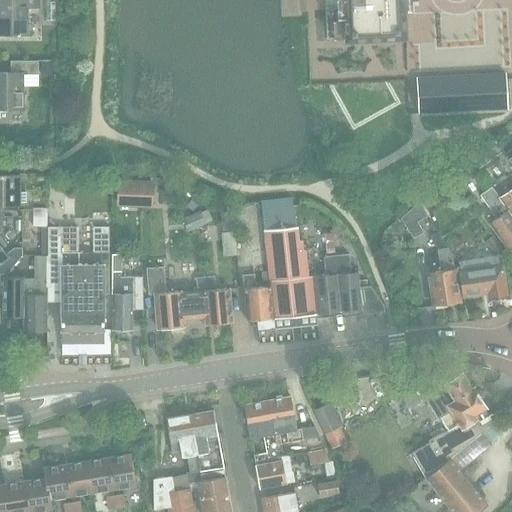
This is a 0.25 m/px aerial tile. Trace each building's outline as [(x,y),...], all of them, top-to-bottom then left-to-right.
[(26,5),(38,5),(38,0),(0,0),(0,33),(27,33),(26,5)] [(336,0),(337,17),(344,17),(345,39),(405,37),(403,6),(406,5),(405,0),(336,0)] [(22,72),(38,72),(38,59),(9,60),(9,72),(0,72),(0,107),(22,108),(22,72)] [(503,72),(417,77),(419,113),(506,108),(503,72)] [(0,204),(18,204),(17,174),(0,174),(0,204)] [(109,196),(110,179),(92,179),(91,196),(109,196)] [(151,184),(119,183),(118,203),(150,204),(151,184)] [(511,215),(499,197),(492,187),(480,195),(495,218),(489,223),(507,248),(511,244),(511,215)] [(511,188),(499,197),(511,215),(511,188)] [(317,313),(312,275),(308,276),(304,249),(302,250),(301,239),(298,239),(297,226),(292,210),(291,197),(261,201),(269,285),(254,286),(252,273),(242,275),(247,320),(317,313)] [(427,217),(418,202),(400,219),(413,239),(423,233),(417,223),(427,217)] [(13,248),(6,254),(0,246),(0,232),(2,230),(1,208),(0,207),(0,283),(2,281),(3,276),(14,263),(21,256),(21,250),(13,248)] [(235,230),(232,207),(208,209),(209,221),(221,220),(223,232),(235,230)] [(45,227),(45,209),(32,209),(32,227),(45,227)] [(188,230),(205,222),(200,211),(183,219),(188,230)] [(60,254),(47,254),(47,286),(60,286),(60,289),(60,329),(103,329),(103,292),(107,293),(107,259),(107,238),(91,238),(91,253),(78,253),(78,227),(60,227),(60,254)] [(494,256),(503,250),(493,236),(484,243),(494,256)] [(460,282),(458,270),(458,267),(453,268),(451,254),(447,248),(438,249),(441,270),(428,272),(433,305),(459,302),(456,283),(460,282)] [(119,254),(111,254),(111,289),(111,329),(132,329),(132,309),(142,309),(142,276),(131,276),(132,281),(120,280),(119,280),(119,254)] [(312,275),(317,313),(360,310),(360,313),(384,311),(383,304),(370,285),(358,286),(357,271),(350,272),(349,259),(348,259),(347,254),(324,256),(325,274),(312,275)] [(2,281),(2,289),(3,316),(22,316),(22,329),(47,329),(47,255),(35,255),(35,279),(24,279),(24,276),(3,276),(2,281)] [(460,282),(461,289),(462,296),(487,292),(487,297),(507,294),(503,263),(458,270),(460,282)] [(163,266),(145,267),(148,294),(154,293),(157,328),(184,325),(183,319),(205,318),(203,291),(198,292),(198,290),(181,292),(181,290),(165,292),(163,266)] [(214,289),(213,276),(197,278),(198,290),(198,292),(203,291),(205,318),(205,323),(232,321),(229,288),(214,289)] [(475,511),(487,503),(459,469),(491,444),(481,432),(493,422),(484,407),(485,407),(472,387),(471,387),(462,373),(461,373),(456,365),(440,375),(445,384),(425,396),(438,416),(439,415),(447,428),(428,439),(429,441),(411,452),(425,478),(453,511),(475,511)] [(291,396),(267,400),(273,433),(286,430),(288,441),(303,438),(318,435),(314,426),(301,428),(297,429),(291,396)] [(267,400),(244,404),(250,437),(251,437),(263,435),(266,452),(254,455),(255,460),(277,456),(273,433),(267,400)] [(328,402),(314,408),(325,432),(339,426),(328,402)] [(222,465),(213,410),(190,414),(197,454),(198,454),(201,469),(222,465)] [(190,414),(166,418),(171,450),(181,449),(182,456),(187,455),(189,469),(199,467),(197,454),(190,414)] [(309,465),(328,462),(323,451),(307,453),(309,465)] [(108,457),(113,489),(135,485),(130,453),(108,457)] [(113,489),(108,457),(87,460),(92,492),(113,489)] [(260,487),(294,480),(292,470),(285,471),(283,459),(255,464),(260,487)] [(67,463),(71,495),(92,492),(87,460),(67,463)] [(44,467),(50,508),(51,508),(50,499),(71,495),(67,463),(44,467)] [(50,508),(44,467),(42,467),(44,478),(24,481),(29,511),(50,508)] [(168,511),(193,511),(189,488),(188,489),(185,474),(169,477),(169,476),(154,479),(154,508),(167,505),(168,511)] [(200,499),(228,494),(225,475),(196,480),(200,499)] [(320,494),(339,491),(337,479),(318,483),(320,494)] [(26,511),(29,511),(24,481),(2,484),(6,511),(26,511)] [(264,511),(298,511),(295,491),(261,497),(264,511)] [(122,493),(114,495),(116,507),(124,506),(122,493)] [(228,494),(200,499),(202,511),(230,511),(231,511),(228,494)] [(116,507),(114,495),(105,496),(107,509),(116,507)] [(72,511),(81,511),(80,500),(71,501),(72,511)] [(63,511),(72,511),(71,501),(62,502),(63,511)]
